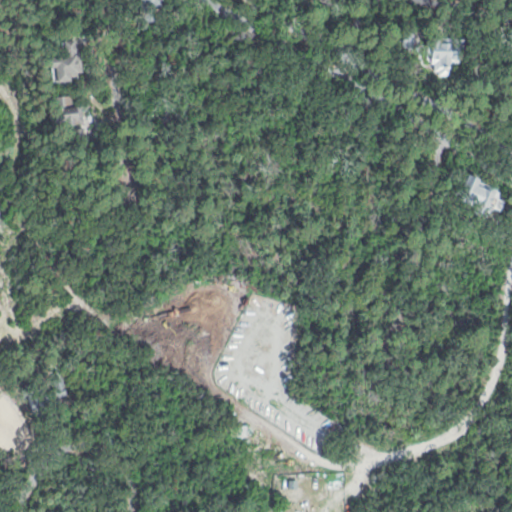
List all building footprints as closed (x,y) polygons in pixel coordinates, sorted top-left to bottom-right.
[(141,0),(169,0),(170,6),(157,8),(158,16),(144,18),(141,0)] [(428,32),(464,31),(465,62),(458,62),(458,76),(435,76),(434,56),(429,56),(428,32)] [(401,36),(416,36),(415,47),(401,46),(401,36)] [(47,56),(50,81),(82,78),(78,42),(65,44),(66,54),(47,56)] [(52,94),(76,93),(76,105),(85,104),(86,124),(53,126),(52,94)] [(471,172),(483,178),(480,183),(501,193),(490,215),(458,199),(471,172)] [(21,382),(63,371),(70,401),(29,411),(21,382)] [(232,423),(248,422),(249,436),(232,437),(232,423)] [(330,469),(346,469),(346,479),(330,479),(330,469)] [(290,478),(299,479),(299,486),(290,486),(290,478)]
